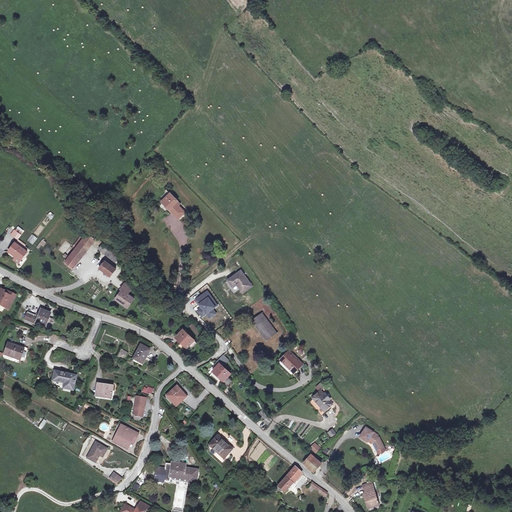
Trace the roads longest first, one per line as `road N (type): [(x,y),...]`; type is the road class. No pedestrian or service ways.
road 1 (unclassified): [(185,365),(159,387),(147,452),(123,486),(70,504),(24,490),(14,511)]
road 2 (unclassified): [(190,370),(350,511)]
